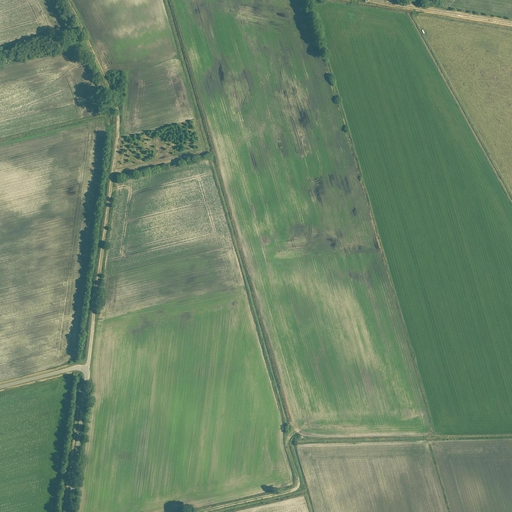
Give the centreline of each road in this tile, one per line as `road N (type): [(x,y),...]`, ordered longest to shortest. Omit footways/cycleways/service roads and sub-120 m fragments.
road 1 (track): [(86,367),(118,116),(65,0)]
road 2 (residential): [(68,511),(86,367),(0,388)]
road 3 (track): [(208,511),(293,492),(286,446),(296,431)]
